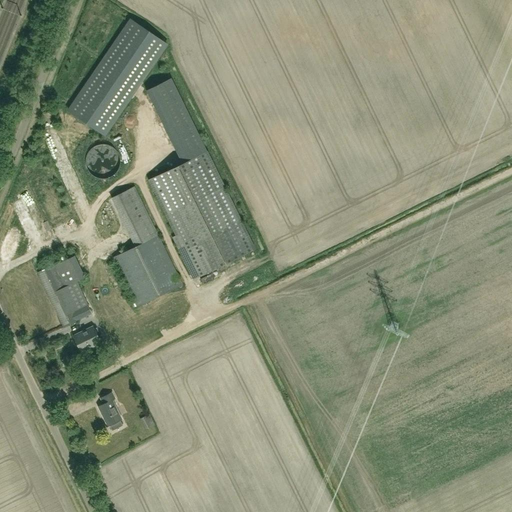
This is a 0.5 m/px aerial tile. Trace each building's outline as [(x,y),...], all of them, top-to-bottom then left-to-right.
[(131,20),(69,110),(104,134),(166,43),(131,20)] [(173,78),(147,90),(181,164),(207,152),(173,78)] [(117,170),(119,166),(120,161),(119,156),(117,152),(114,148),(109,146),(105,144),(100,145),(95,146),(91,149),(88,153),(86,157),(85,162),(86,167),(89,171),(92,175),(96,177),(101,179),(106,178),(110,177),(114,174),(117,170)] [(181,164),(150,179),(177,235),(173,237),(193,278),(254,249),(207,152),(181,164)] [(32,172),(53,226),(69,220),(49,166),(32,172)] [(114,196),(138,245),(113,257),(137,306),(183,284),(135,186),(114,196)] [(96,263),(104,259),(101,253),(93,257),(96,263)] [(65,326),(93,313),(78,280),(86,276),(76,254),(39,271),(65,326)] [(240,290),(246,284),(242,279),(235,286),(240,290)] [(101,342),(94,327),(75,336),(82,351),(101,342)] [(122,425),(120,420),(122,419),(113,400),(115,398),(112,392),(100,398),(103,404),(99,406),(108,426),(109,425),(112,431),(122,425)] [(155,425),(150,415),(140,419),(145,430),(155,425)]
